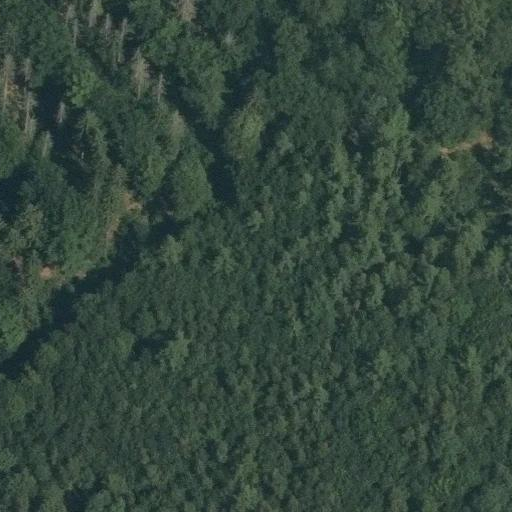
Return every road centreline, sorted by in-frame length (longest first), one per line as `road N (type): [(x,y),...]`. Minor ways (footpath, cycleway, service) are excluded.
road 1 (track): [(196,0),(295,106),(401,12),(435,8),(470,17),(511,51)]
road 2 (track): [(0,374),(295,106)]
